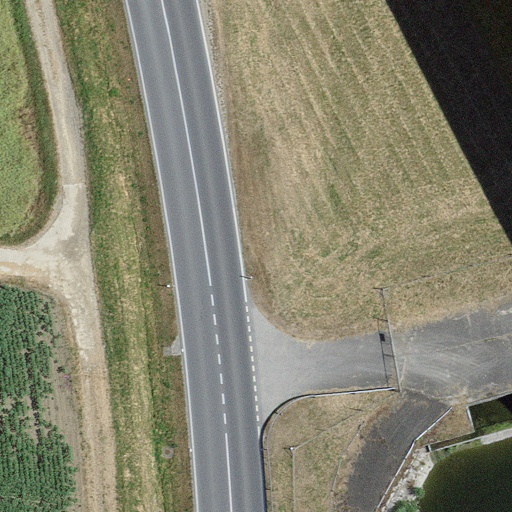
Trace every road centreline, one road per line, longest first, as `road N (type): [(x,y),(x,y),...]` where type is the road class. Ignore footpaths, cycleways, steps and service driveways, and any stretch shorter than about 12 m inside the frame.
road 1 (secondary): [(161,0),(214,314),(231,511)]
road 2 (track): [(0,263),(77,272),(70,138),(37,0)]
road 3 (track): [(77,272),(94,364),(104,511)]
